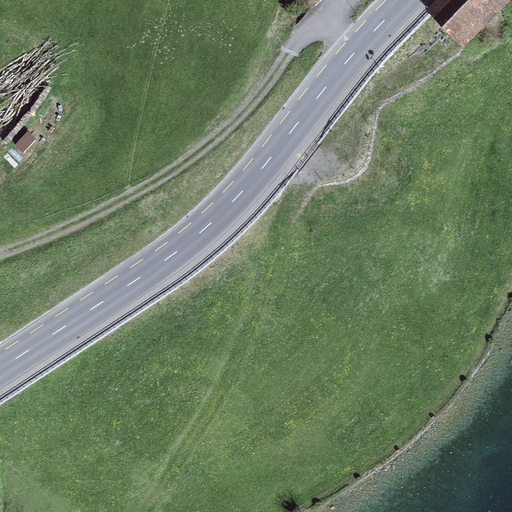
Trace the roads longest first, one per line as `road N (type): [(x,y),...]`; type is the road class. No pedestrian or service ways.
road 1 (primary): [(405,0),(204,228),(0,369)]
road 2 (track): [(363,43),(314,38),(256,116),(200,160),(83,232),(0,263)]
